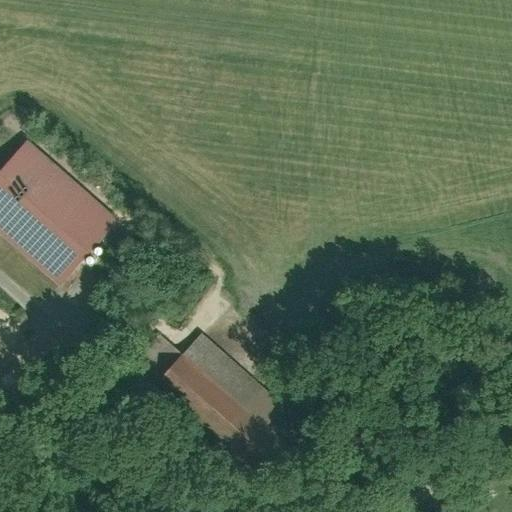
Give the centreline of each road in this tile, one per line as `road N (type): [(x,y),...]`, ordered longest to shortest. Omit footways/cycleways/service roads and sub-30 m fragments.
road 1 (residential): [(0,275),(263,511)]
road 2 (track): [(511,468),(485,456),(395,511)]
